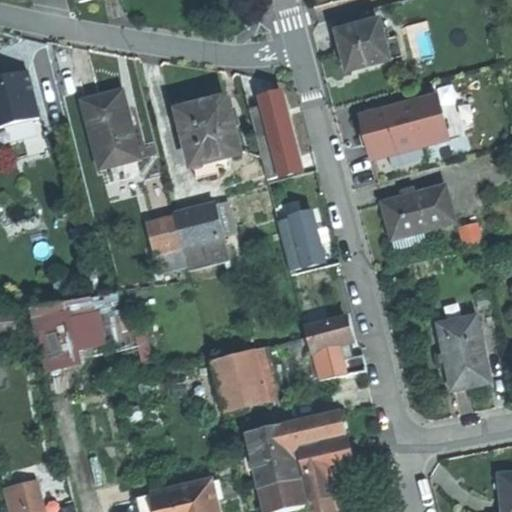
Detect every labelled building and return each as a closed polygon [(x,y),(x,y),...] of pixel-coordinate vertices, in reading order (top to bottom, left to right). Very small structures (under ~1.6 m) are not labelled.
[(391,60),(386,39),(381,22),(340,33),(345,52),(349,66),(368,61),(369,66),(391,60)] [(398,36),(386,39),(391,60),(404,57),(398,36)] [(0,128),(41,118),(30,72),(10,77),(1,79),(0,73),(0,128)] [(104,96),(84,101),(102,169),(142,159),(124,91),(104,96)] [(266,105),(285,176),(302,172),(287,112),(282,95),(265,99),(266,105)] [(438,97),(362,118),(368,139),(373,160),(449,139),(438,97)] [(193,168),(194,167),(216,162),(241,156),(228,101),(200,108),(180,113),(193,168)] [(268,181),(285,176),(266,105),(249,110),(268,181)] [(216,162),(194,167),(197,180),(219,174),(216,162)] [(448,186),(384,203),(389,221),(394,240),(457,224),(448,186)] [(228,203),(217,205),(226,239),(237,236),(228,203)] [(217,205),(176,216),(176,217),(184,249),(226,239),(217,205)] [(313,213),(279,222),(292,272),(326,263),(319,237),(313,213)] [(184,249),(176,217),(152,224),(160,255),(184,249)] [(478,224),(459,229),(464,252),(484,247),(478,224)] [(226,239),(184,249),(189,267),(190,271),(231,261),(226,239)] [(184,249),(160,255),(157,256),(161,274),(189,267),(184,249)] [(31,311),(34,322),(68,315),(69,319),(96,313),(92,297),(31,311)] [(68,315),(34,322),(45,371),(79,363),(77,353),(107,346),(100,312),(96,313),(69,319),(68,315)] [(478,318),(439,326),(446,360),(453,393),(472,389),(470,382),(490,378),(478,318)] [(314,352),(340,346),(353,343),(350,332),(348,321),(307,331),(313,353),(314,352)] [(143,366),(154,362),(144,323),(133,326),(143,366)] [(301,349),(299,340),(284,344),(286,353),(301,349)] [(322,384),(348,377),(344,362),(340,346),(314,352),(322,384)] [(214,362),(227,413),(283,399),(270,348),(214,362)] [(344,362),(348,377),(368,373),(364,357),(344,362)] [(294,451),(297,451),(348,439),(342,415),(289,427),(294,451)] [(311,503),(306,480),(304,480),(297,451),(294,451),(289,427),(249,437),(266,511),(282,511),(289,511),(312,505),(311,503)] [(348,439),(297,451),(304,480),(306,480),(337,472),(350,469),(348,462),(353,461),(352,456),(350,447),(348,439)] [(337,497),(365,478),(359,454),(352,456),(353,461),(355,468),(350,469),(337,472),(330,483),(333,497),(337,497)] [(306,480),(311,503),(333,497),(330,483),(337,472),(306,480)] [(506,511),(511,511),(511,476),(503,477),(506,511)] [(218,511),(212,483),(155,496),(158,511),(218,511)] [(12,511),(46,511),(39,484),(8,491),(12,511)] [(142,511),(152,511),(150,496),(140,497),(142,511)] [(336,511),(333,497),(311,503),(312,505),(313,511),(336,511)]
